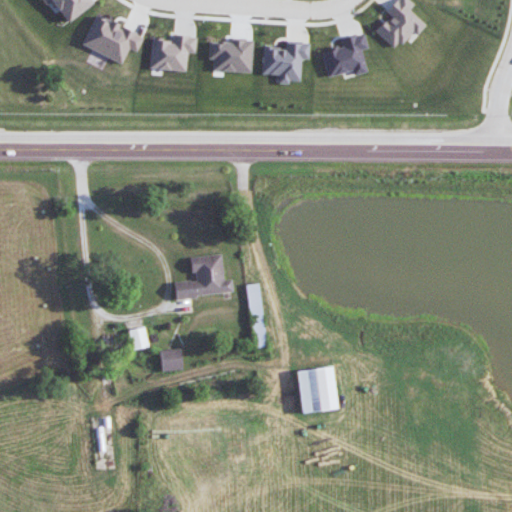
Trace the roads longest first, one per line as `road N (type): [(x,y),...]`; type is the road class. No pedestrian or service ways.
road 1 (secondary): [(0,140),(511,149)]
road 2 (residential): [(160,0),(317,9),(347,0)]
